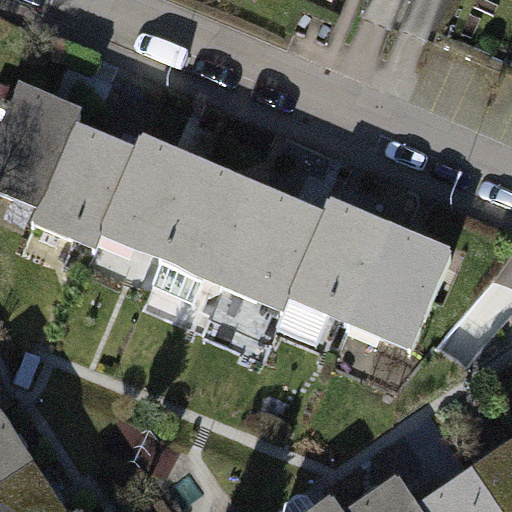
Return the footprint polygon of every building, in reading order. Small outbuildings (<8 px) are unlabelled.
[(81,123),(20,98),(0,144),(0,189),(45,208),(75,138),(81,123)] [(136,163),(75,138),(45,208),(39,223),(100,248),(106,234),(136,163)] [(203,175),(142,149),(136,163),(106,234),(167,259),(203,175)] [(264,200),(203,175),(167,259),(229,285),(264,200)] [(326,226),(264,200),(229,285),(290,310),(296,296),(326,226)] [(393,237),(332,212),(326,226),(296,296),(357,322),(393,237)] [(455,263),(393,237),(357,322),(419,347),(455,263)] [(0,498),(34,476),(0,426),(0,498)] [(511,511),(511,454),(476,479),(498,511),(511,511)] [(58,511),(34,476),(0,498),(0,511),(58,511)] [(498,511),(476,479),(426,511),(498,511)] [(418,511),(402,487),(364,511),(418,511)]
